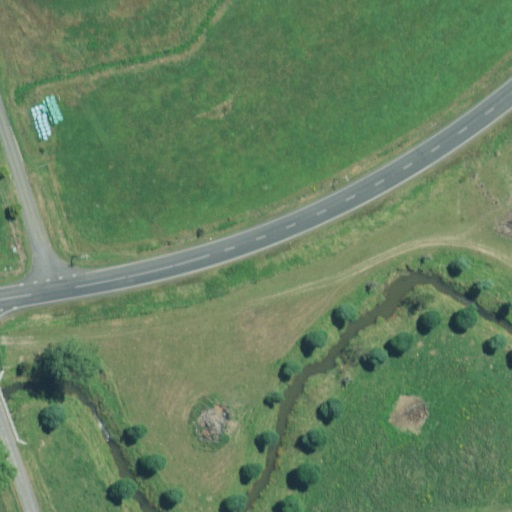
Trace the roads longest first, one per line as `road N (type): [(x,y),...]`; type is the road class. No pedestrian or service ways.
road 1 (tertiary): [(64,288),(207,257),(321,213),(435,149),(511,93)]
road 2 (unclassified): [(0,92),(64,288)]
